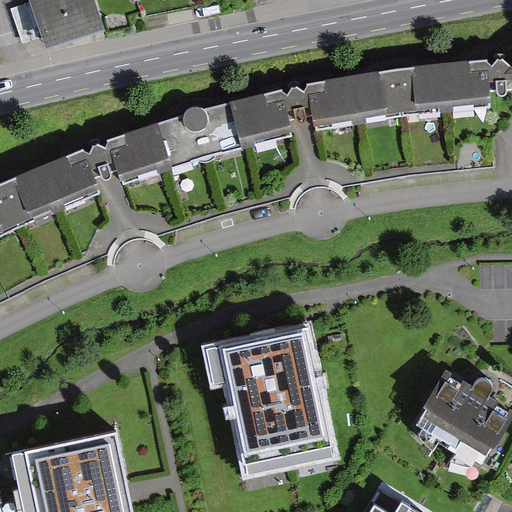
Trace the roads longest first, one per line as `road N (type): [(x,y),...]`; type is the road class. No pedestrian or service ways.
road 1 (residential): [(511,189),(382,201),(211,243),(0,328)]
road 2 (secondary): [(0,93),(448,0)]
